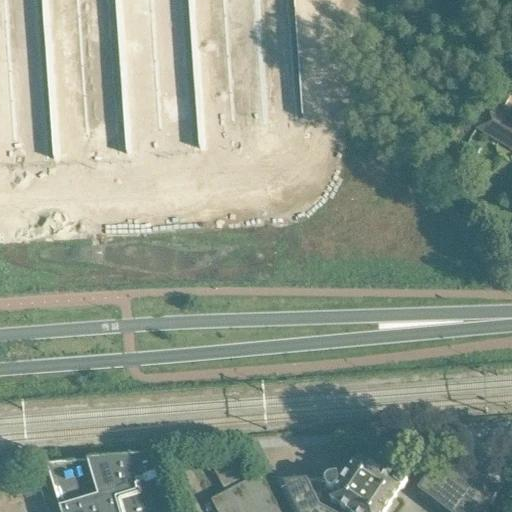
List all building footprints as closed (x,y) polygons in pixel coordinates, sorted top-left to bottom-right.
[(511,128),(490,116),(479,133),(511,152),(511,128)] [(166,511),(158,482),(151,459),(89,464),(48,468),(60,511),(166,511)] [(358,461),(330,503),(343,511),(385,511),(400,491),(403,491),(407,486),(406,483),(399,478),(396,479),(394,477),(390,483),(358,461)] [(430,476),(418,493),(443,511),(489,511),(500,493),(449,473),(444,482),(430,476)] [(279,511),(261,477),(213,503),(217,511),(279,511)] [(325,511),(320,509),(307,482),(284,485),(296,511),(325,511)]
